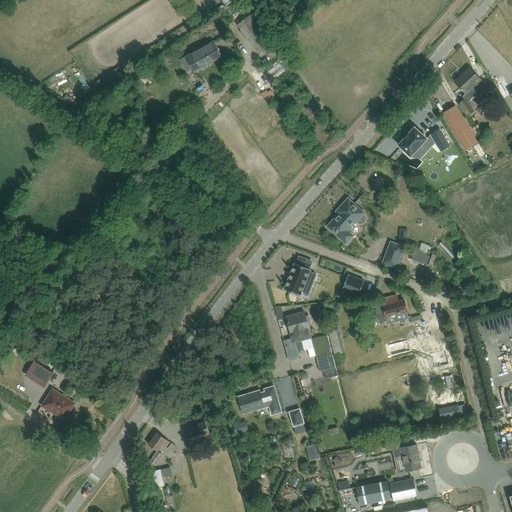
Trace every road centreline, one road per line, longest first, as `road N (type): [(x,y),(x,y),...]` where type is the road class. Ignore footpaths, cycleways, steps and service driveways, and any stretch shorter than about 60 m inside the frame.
road 1 (unclassified): [(276,234),(487,0)]
road 2 (unclassified): [(68,511),(250,268)]
road 3 (residential): [(453,311),(443,300),(276,234)]
road 4 (unclassified): [(492,477),(459,484),(439,468),(445,443),(462,438),(486,457)]
